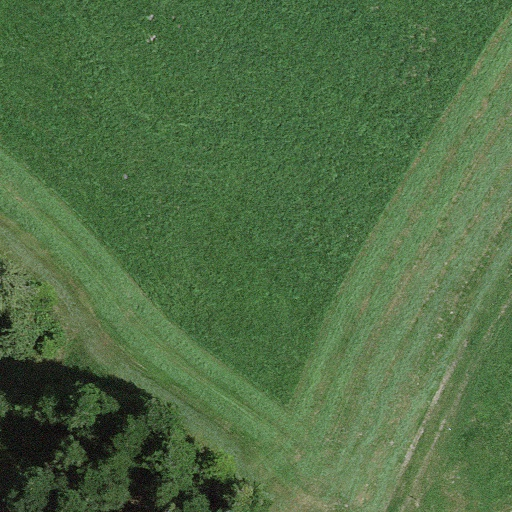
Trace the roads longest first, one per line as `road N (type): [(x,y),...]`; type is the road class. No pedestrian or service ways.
road 1 (track): [(0,383),(126,356),(408,485)]
road 2 (track): [(395,511),(511,277)]
road 3 (track): [(126,356),(0,222)]
